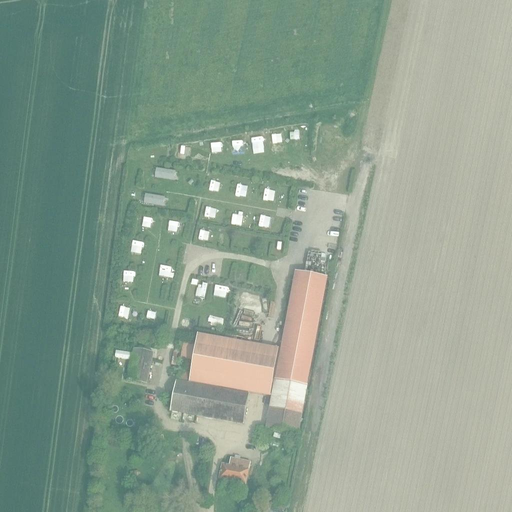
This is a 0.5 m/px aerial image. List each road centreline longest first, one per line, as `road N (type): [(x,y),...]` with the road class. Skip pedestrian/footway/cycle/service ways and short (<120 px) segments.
road 1 (track): [(202,196),(306,217),(323,211),(345,136)]
road 2 (track): [(176,310),(147,303),(160,236),(212,253)]
